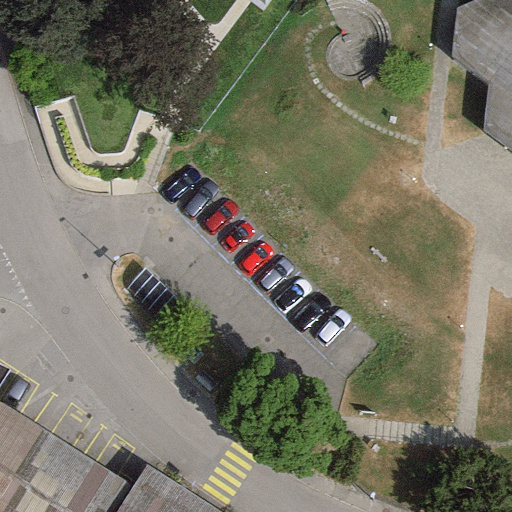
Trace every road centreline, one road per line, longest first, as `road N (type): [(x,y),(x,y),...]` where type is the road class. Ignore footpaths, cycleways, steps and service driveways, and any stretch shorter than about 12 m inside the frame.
road 1 (residential): [(282,511),(199,468),(135,419),(82,356),(35,250)]
road 2 (residential): [(35,250),(0,133)]
